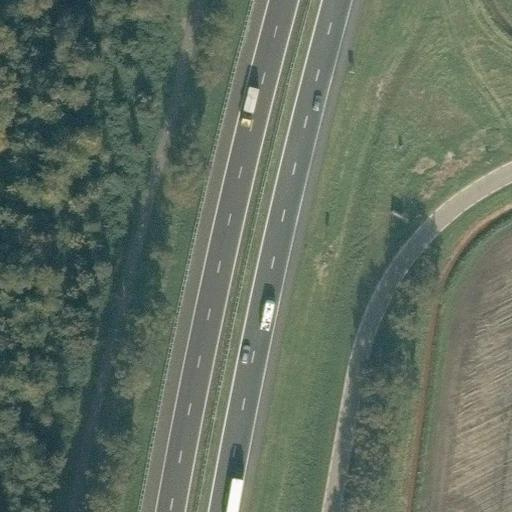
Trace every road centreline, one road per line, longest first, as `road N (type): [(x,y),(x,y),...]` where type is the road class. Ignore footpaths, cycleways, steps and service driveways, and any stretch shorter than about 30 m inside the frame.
road 1 (motorway): [(222,511),(261,312),(338,0)]
road 2 (motorway): [(284,0),(168,511)]
road 3 (unclassified): [(330,511),(360,347),(376,307),(433,228),(511,172)]
